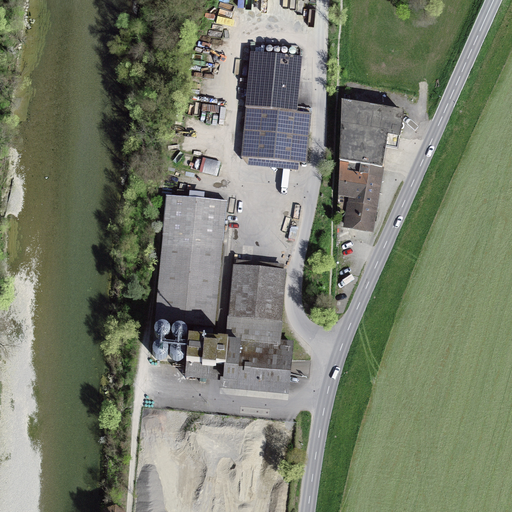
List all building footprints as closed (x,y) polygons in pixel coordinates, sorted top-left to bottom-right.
[(246,106),(297,111),(302,56),(250,51),(245,106),(246,106)] [(340,104),(338,200),(348,202),(344,231),(374,235),(386,150),(398,152),(399,141),(408,142),(411,117),(340,104)] [(297,111),(246,106),(241,157),(248,165),(299,169),(299,162),(307,163),(311,112),(297,111)] [(204,157),(200,172),(218,177),(222,162),(204,157)] [(214,328),(226,204),(167,199),(156,323),(214,328)] [(229,317),(283,322),(288,273),(234,268),(229,317)] [(283,322),(229,317),(227,344),(185,340),(181,380),(289,391),(294,344),(281,343),(283,322)] [(163,349),(166,329),(157,327),(151,358),(173,362),(177,341),(171,340),(169,350),(163,349)]
